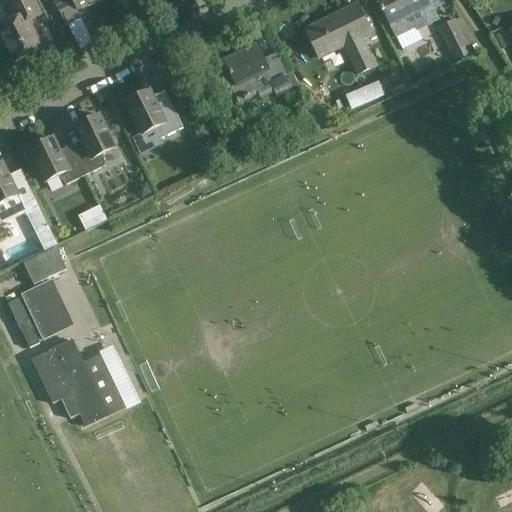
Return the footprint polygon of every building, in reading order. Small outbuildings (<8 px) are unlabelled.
[(42,50),(29,23),(43,16),(35,0),(14,0),(6,4),(14,21),(0,27),(0,33),(15,63),(42,50)] [(100,1),(99,0),(52,0),(66,28),(91,15),(87,8),(100,1)] [(376,0),(390,27),(396,39),(416,29),(418,33),(431,26),(423,10),(430,7),(426,0),(376,0)] [(319,60),(343,49),(357,78),(377,68),(363,39),(372,35),(358,6),(305,32),(319,60)] [(469,48),(466,43),(474,39),(467,26),(460,30),(455,20),(438,29),(452,56),(469,48)] [(276,55),(263,61),(256,47),(225,63),(236,87),(231,89),(240,105),(258,96),(261,101),(274,94),(277,99),(293,91),(276,55)] [(136,95),(137,98),(127,104),(143,137),(155,130),(160,141),(183,129),(172,107),(160,112),(150,92),(147,93),(146,90),(136,95)] [(75,154),(86,177),(106,167),(103,156),(116,150),(100,117),(90,122),(88,118),(77,124),(79,127),(76,128),(86,149),(75,154)] [(86,177),(75,154),(64,160),(54,139),(52,140),(50,137),(38,142),(39,146),(30,151),(46,184),(59,178),(67,186),(86,177)] [(13,185),(3,164),(0,165),(0,222),(5,224),(39,209),(36,202),(25,179),(13,185)] [(139,194),(143,201),(155,195),(149,183),(142,186),(139,194)] [(55,248),(20,262),(30,285),(64,270),(55,248)] [(26,346),(71,326),(51,280),(6,300),(26,346)] [(137,404),(113,346),(80,359),(71,339),(28,356),(48,404),(59,399),(67,418),(77,414),(82,426),(137,404)] [(120,340),(112,344),(139,400),(147,396),(120,340)]
